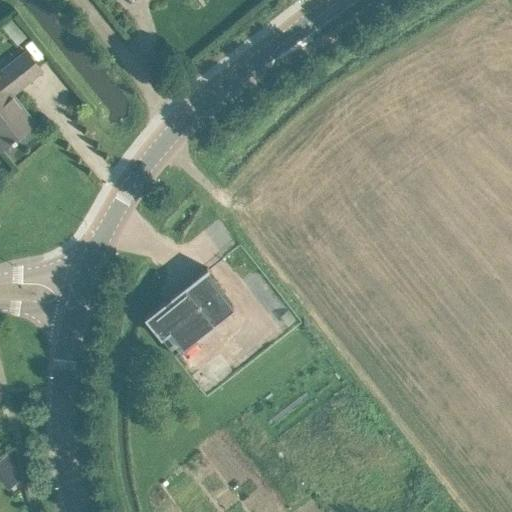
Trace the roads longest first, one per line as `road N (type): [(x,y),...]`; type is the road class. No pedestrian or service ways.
road 1 (tertiary): [(85,288),(136,177),(186,111),(331,0)]
road 2 (tertiary): [(72,511),(61,425),(85,288)]
